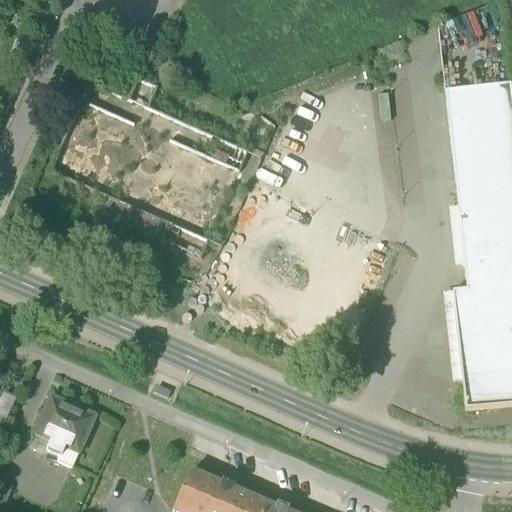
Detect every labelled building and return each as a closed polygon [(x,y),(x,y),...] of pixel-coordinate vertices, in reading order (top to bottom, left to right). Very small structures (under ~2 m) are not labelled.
[(511,107),(510,88),(445,95),(466,293),(452,295),(465,414),(511,409),(511,107)] [(0,433),(16,399),(0,391),(0,433)] [(94,420),(50,401),(33,438),(50,445),(45,454),(59,460),(57,465),(72,472),(94,420)] [(221,489),(189,475),(173,511),(241,511),(247,500),(231,493),(232,491),(222,486),(221,489)] [(275,511),(247,500),(241,511),(281,511),(276,510),(275,511)]
